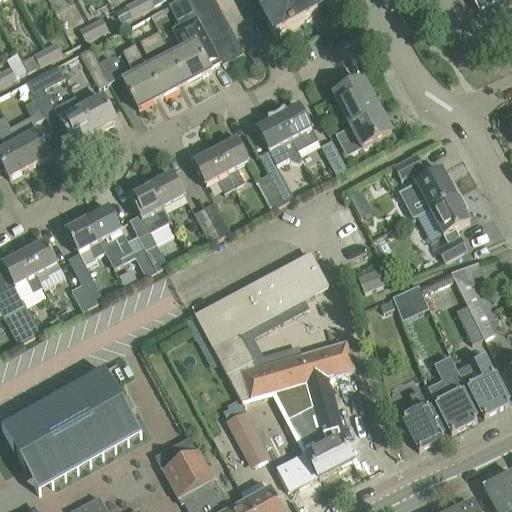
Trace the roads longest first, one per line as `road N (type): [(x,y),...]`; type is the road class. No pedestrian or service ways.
road 1 (residential): [(0,231),(389,46)]
road 2 (secondary): [(381,511),(511,450)]
